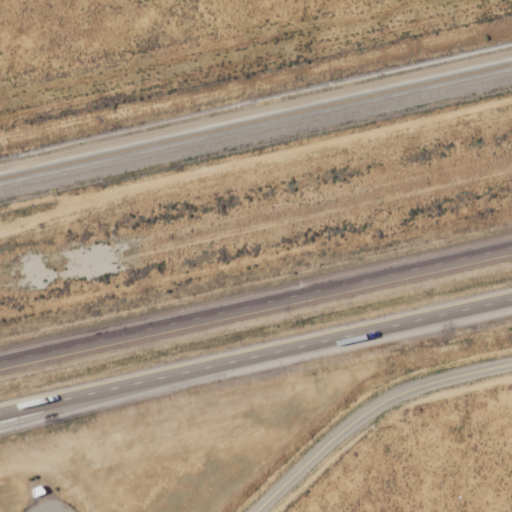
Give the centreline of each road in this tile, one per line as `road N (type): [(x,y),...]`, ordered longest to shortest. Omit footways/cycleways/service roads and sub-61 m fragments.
road 1 (motorway): [(511,248),(0,363)]
road 2 (motorway): [(0,412),(511,299)]
road 3 (tertiary): [(261,511),(361,425),(401,401),(511,365)]
road 4 (motorway): [(0,426),(115,387)]
